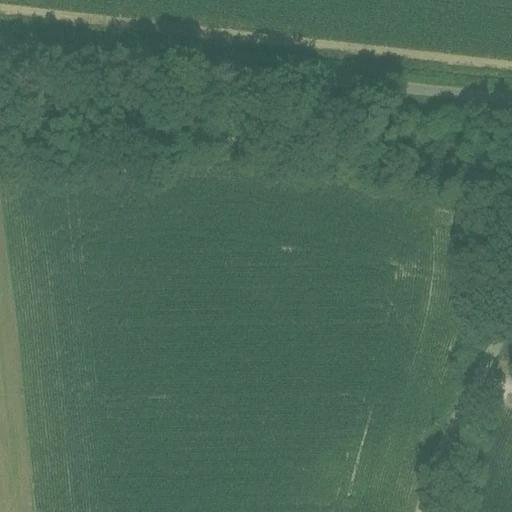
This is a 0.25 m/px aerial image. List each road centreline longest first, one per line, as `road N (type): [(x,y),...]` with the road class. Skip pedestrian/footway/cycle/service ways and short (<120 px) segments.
road 1 (residential): [(0,31),(511,101)]
road 2 (residential): [(427,511),(457,426),(511,315)]
